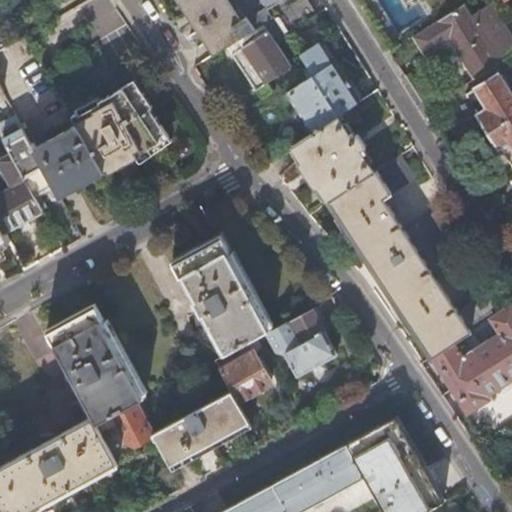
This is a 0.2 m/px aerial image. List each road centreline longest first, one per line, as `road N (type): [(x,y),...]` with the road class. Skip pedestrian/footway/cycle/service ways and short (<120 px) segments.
road 1 (residential): [(511,274),(340,0)]
road 2 (residential): [(405,376),(156,511)]
road 3 (residential): [(0,302),(243,170)]
road 4 (residential): [(243,170),(351,292),(405,376)]
road 5 (residential): [(133,0),(243,170)]
road 6 (residential): [(405,376),(504,511)]
